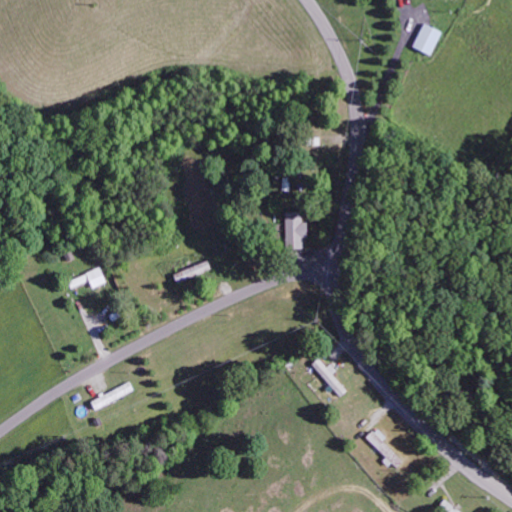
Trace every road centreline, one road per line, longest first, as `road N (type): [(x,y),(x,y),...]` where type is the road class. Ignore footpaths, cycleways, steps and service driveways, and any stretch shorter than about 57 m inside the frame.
road 1 (residential): [(511,497),(407,410),(348,331),(338,284),(359,112),(335,40),(309,0)]
road 2 (residential): [(339,275),(295,277),(217,307),(102,366),(0,433)]
